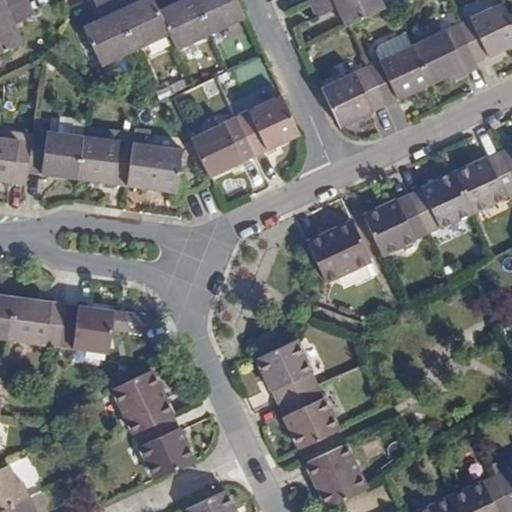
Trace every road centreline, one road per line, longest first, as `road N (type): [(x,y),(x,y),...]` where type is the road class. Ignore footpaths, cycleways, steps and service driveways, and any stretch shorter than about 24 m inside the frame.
road 1 (residential): [(279,511),(190,318),(199,279)]
road 2 (residential): [(216,240),(69,220),(17,238)]
road 3 (residential): [(257,0),(339,174)]
road 4 (residential): [(339,174),(511,93)]
road 5 (residential): [(17,238),(59,256),(199,279)]
road 6 (residential): [(216,240),(227,227),(339,174)]
